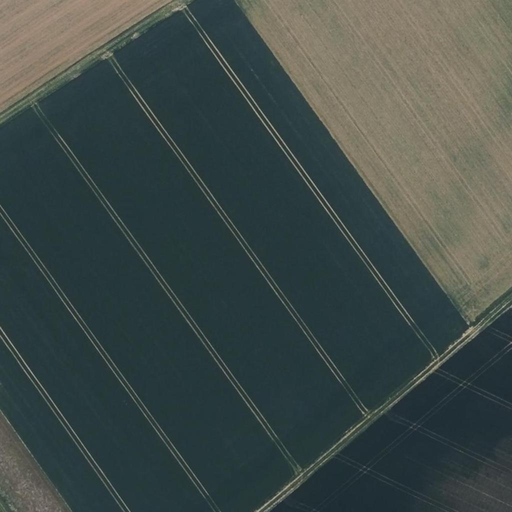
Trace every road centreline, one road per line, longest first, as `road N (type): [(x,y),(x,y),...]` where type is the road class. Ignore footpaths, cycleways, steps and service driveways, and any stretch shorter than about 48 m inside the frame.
road 1 (track): [(511,294),(261,511)]
road 2 (track): [(0,119),(181,0)]
